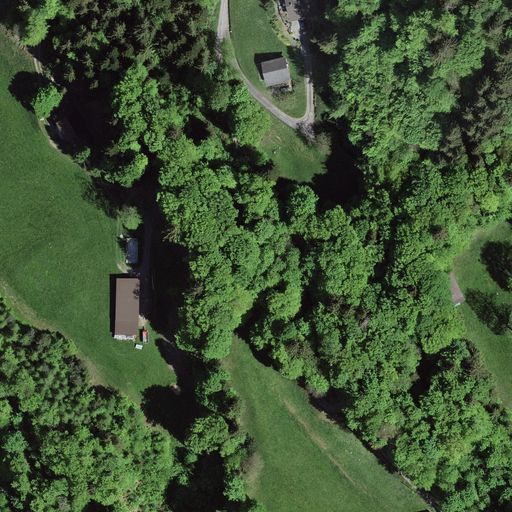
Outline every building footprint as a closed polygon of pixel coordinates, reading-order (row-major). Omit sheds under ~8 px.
[(319,0),(287,0),(297,44),(328,38),(319,0)] [(285,56),(261,62),(267,85),(291,79),(285,56)] [(74,115),(56,126),(66,142),(84,132),(74,115)] [(457,281),(444,288),(460,316),(472,309),(457,281)] [(136,282),(117,282),(116,335),(135,335),(136,282)]
